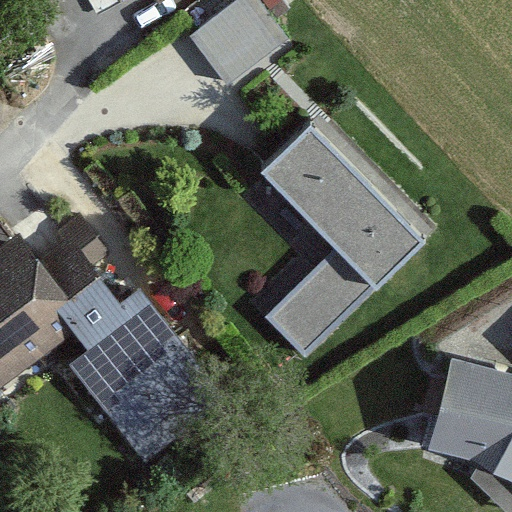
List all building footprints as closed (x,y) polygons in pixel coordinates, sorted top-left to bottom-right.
[(259,0),(236,0),(188,36),(222,83),(286,36),(259,0)] [(320,112),(259,171),(376,289),(436,230),(320,112)] [(20,233),(0,248),(0,390),(89,324),(52,276),(20,233)] [(87,249),(52,276),(89,324),(96,334),(131,307),(87,249)] [(511,371),(450,355),(422,455),(502,476),(511,485),(511,371)]
